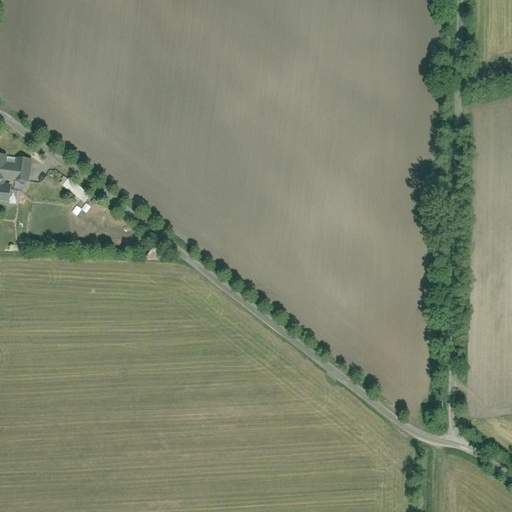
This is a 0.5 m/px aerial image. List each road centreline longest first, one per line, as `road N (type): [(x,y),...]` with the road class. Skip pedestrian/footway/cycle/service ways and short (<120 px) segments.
road 1 (unclassified): [(451,442),(411,431),(0,116)]
road 2 (unclassified): [(459,0),(451,442)]
